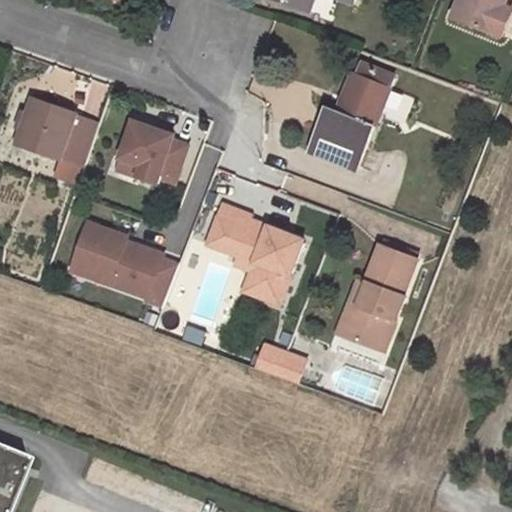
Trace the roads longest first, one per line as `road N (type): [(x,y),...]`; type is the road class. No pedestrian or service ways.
road 1 (residential): [(185,0),(161,68),(0,11)]
road 2 (unknown): [(0,428),(44,449),(89,498),(120,511)]
